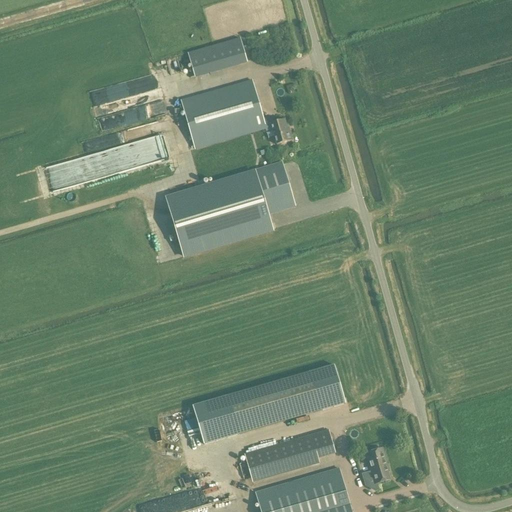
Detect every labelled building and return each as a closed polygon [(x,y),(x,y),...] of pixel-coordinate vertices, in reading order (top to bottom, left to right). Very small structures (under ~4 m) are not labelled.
[(188,54),(195,78),(246,63),(240,39),(188,54)] [(181,102),(195,150),(265,130),(266,132),(272,130),(277,146),(293,141),(290,132),(288,133),(284,120),(271,124),(269,118),(263,120),(252,81),(181,102)] [(99,113),(103,132),(127,125),(126,123),(136,120),(130,97),(118,100),(114,87),(100,91),(103,101),(106,111),(99,113)] [(52,189),(169,161),(163,137),(47,165),(52,189)] [(184,258),(271,232),(266,215),(293,207),(281,166),(166,199),(184,258)] [(227,397),(238,435),(322,411),(311,373),(227,397)] [(186,420),(188,435),(198,434),(196,419),(186,420)] [(245,456),(251,479),(335,455),(328,432),(245,456)] [(375,478),(377,485),(389,481),(386,468),(387,467),(382,450),(366,455),(373,479),(375,478)] [(351,511),(339,470),(256,494),(260,511),(351,511)] [(188,497),(204,493),(202,487),(186,491),(188,497)]
